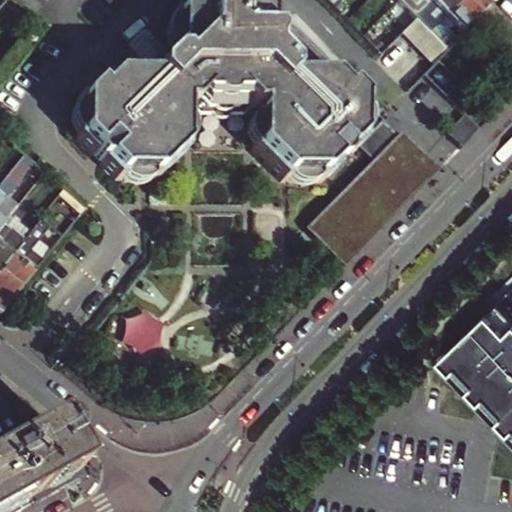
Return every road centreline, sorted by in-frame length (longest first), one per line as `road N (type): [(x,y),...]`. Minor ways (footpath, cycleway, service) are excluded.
road 1 (secondary): [(229,511),(280,427),(511,190)]
road 2 (secondary): [(511,147),(229,436)]
road 3 (residential): [(146,480),(0,360)]
